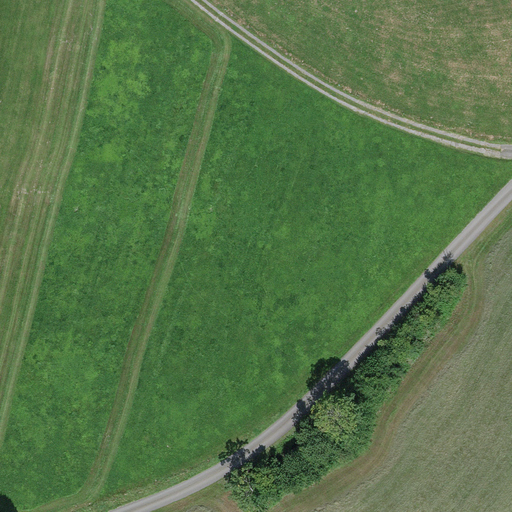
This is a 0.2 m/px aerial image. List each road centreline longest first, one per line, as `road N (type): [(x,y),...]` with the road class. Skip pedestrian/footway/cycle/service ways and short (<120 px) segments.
road 1 (unclassified): [(126,511),(208,478),(286,424),(511,189)]
road 2 (track): [(199,0),(343,99),(400,125),(511,153)]
